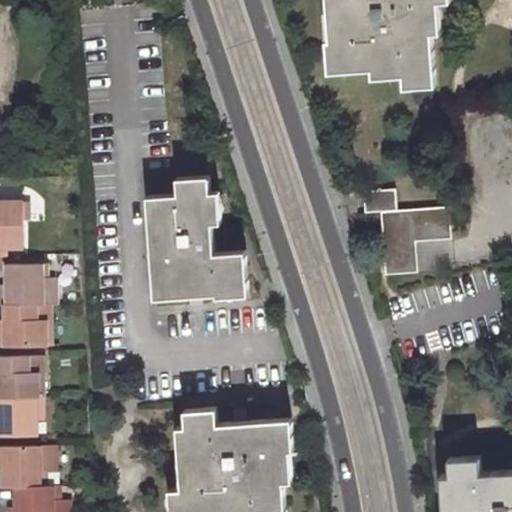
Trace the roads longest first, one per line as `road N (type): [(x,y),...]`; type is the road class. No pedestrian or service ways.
road 1 (unclassified): [(198,0),(327,394),(352,511)]
road 2 (unclassified): [(406,511),(376,376),(252,0)]
